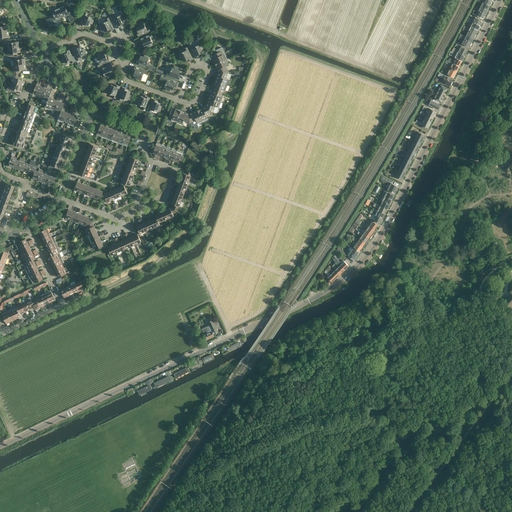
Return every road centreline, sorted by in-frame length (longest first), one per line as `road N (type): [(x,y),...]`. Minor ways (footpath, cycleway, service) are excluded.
road 1 (residential): [(0,446),(292,311),(353,270),(375,244),(501,0)]
road 2 (residential): [(59,197),(89,116),(42,55)]
road 3 (residential): [(0,321),(6,333),(61,306),(28,226)]
